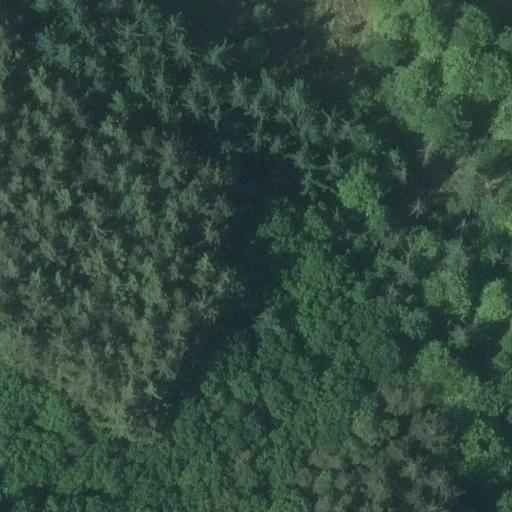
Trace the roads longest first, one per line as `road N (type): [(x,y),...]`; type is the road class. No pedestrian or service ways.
road 1 (track): [(317,223),(155,152),(0,45)]
road 2 (track): [(317,223),(393,336),(454,511)]
road 3 (track): [(511,181),(317,223)]
road 4 (track): [(511,322),(429,435)]
